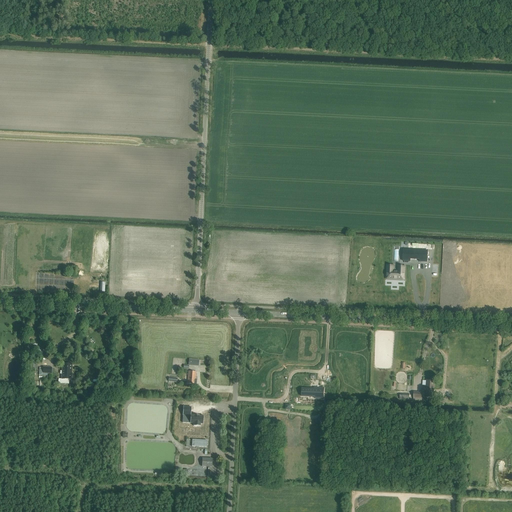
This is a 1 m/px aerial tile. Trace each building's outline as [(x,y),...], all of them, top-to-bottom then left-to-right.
[(428,251),(403,250),(403,261),(410,261),(410,259),(419,260),(419,262),(427,262),(428,251)] [(405,267),(401,267),(399,267),(398,267),(398,271),(393,271),(394,266),(387,266),(387,279),(404,280),(405,267)] [(71,380),(72,364),(63,364),(62,379),(71,380)] [(43,373),(41,373),(40,376),(48,376),(48,374),(51,374),(52,367),(43,367),(43,373)] [(188,371),(187,384),(196,385),(196,380),(196,372),(188,371)] [(426,381),(426,386),(423,385),(423,390),(426,391),(425,397),(434,398),(434,392),(435,381),(426,381)] [(302,389),(302,397),(315,397),(315,399),(324,399),(324,388),(315,388),(315,390),(302,389)] [(413,398),(416,398),(415,403),(421,403),(422,399),(423,392),(414,392),(413,395),(413,398)] [(202,422),(205,422),(205,414),(194,413),(194,405),(186,405),(185,413),(185,421),(196,421),(196,424),(202,424),(202,422)] [(212,467),(212,459),(202,459),(202,467),(212,467)]
